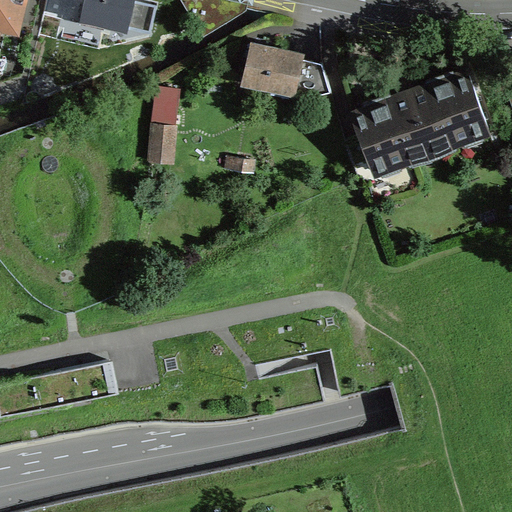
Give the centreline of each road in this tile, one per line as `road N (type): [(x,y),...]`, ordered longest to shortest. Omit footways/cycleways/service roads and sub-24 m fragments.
road 1 (primary): [(0,491),(511,371)]
road 2 (track): [(148,511),(436,446)]
road 3 (tertiary): [(373,0),(494,9)]
